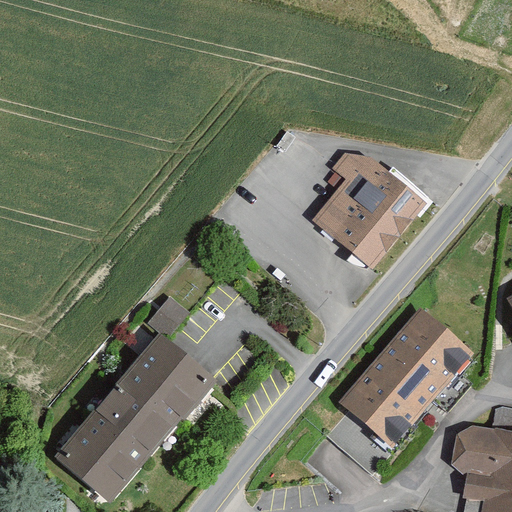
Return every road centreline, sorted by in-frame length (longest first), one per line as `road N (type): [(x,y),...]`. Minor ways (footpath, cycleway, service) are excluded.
road 1 (tertiary): [(511,140),(204,511)]
road 2 (unknown): [(315,140),(284,188),(278,219),(283,234),(363,315)]
road 3 (unknown): [(207,359),(250,325),(285,347),(330,356)]
